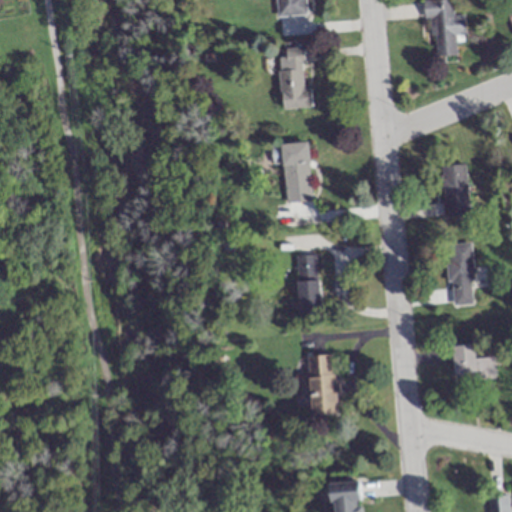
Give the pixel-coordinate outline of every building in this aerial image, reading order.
[(274,0),(276,17),(306,16),(305,0),(274,0)] [(464,15),(452,16),(451,0),(436,0),(422,1),(423,19),(432,19),(435,57),(456,55),(454,35),(465,35),(464,15)] [(279,57),(280,109),(311,108),(311,89),(304,89),(303,48),(285,49),(285,57),(279,57)] [(285,204),(314,201),(308,142),(279,145),(285,204)] [(442,218),(469,215),(464,164),(437,166),(442,218)] [(446,244),(448,306),(473,305),(471,243),(446,244)] [(294,256),(298,315),(319,314),(316,254),(294,256)] [(494,378),(492,357),(475,359),(473,345),(451,347),(455,382),(494,378)] [(311,413),(337,411),(332,354),(307,356),(311,413)] [(331,482),(334,511),(362,511),(358,478),(331,482)] [(488,494),(488,511),(509,511),(509,493),(488,494)]
